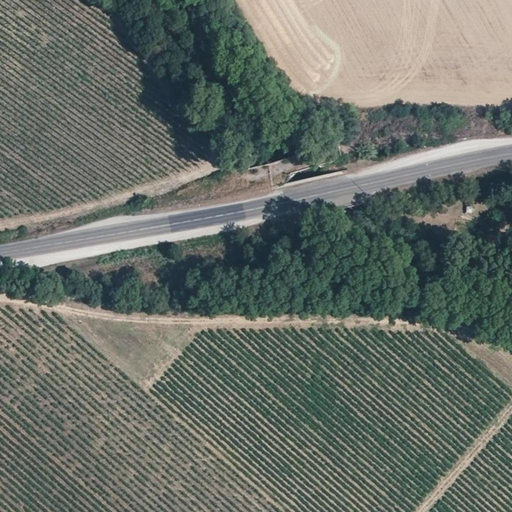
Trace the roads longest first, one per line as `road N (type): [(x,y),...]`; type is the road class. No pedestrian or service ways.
road 1 (tertiary): [(0,251),(511,156)]
road 2 (track): [(421,511),(511,408)]
